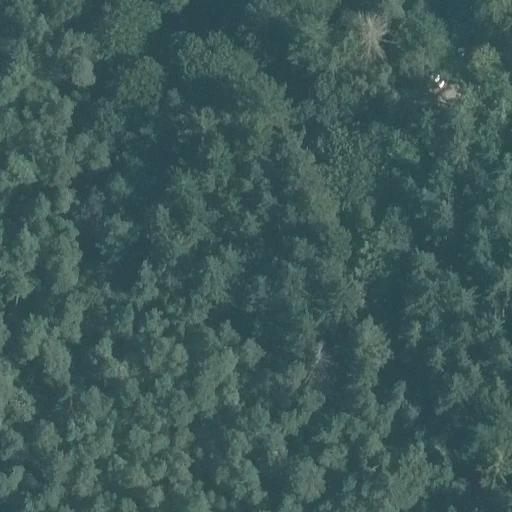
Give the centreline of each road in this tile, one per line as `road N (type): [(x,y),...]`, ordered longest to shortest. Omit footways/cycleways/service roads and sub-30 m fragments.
road 1 (track): [(460,511),(397,367),(263,113),(240,88),(93,0)]
road 2 (track): [(21,511),(240,88)]
